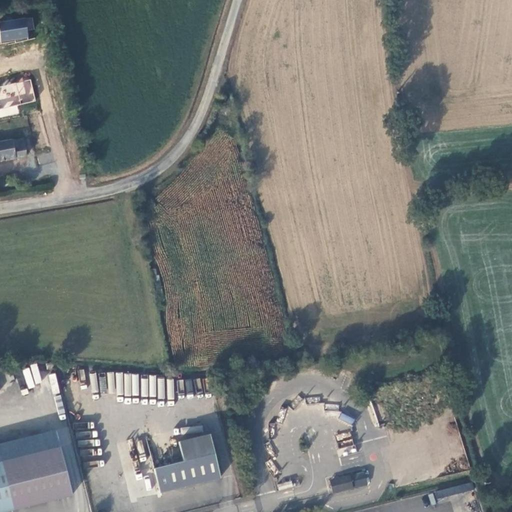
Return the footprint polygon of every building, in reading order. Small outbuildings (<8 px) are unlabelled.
[(35,29),(33,18),(0,22),(0,28),(0,29),(0,45),(30,40),(29,29),(35,29)] [(30,79),(0,85),(0,108),(36,101),(30,79)] [(0,161),(27,157),(24,139),(0,142),(0,161)] [(97,384),(98,391),(116,388),(114,381),(97,384)] [(178,440),(183,459),(214,452),(209,432),(178,440)] [(60,447),(0,462),(0,511),(4,511),(73,496),(60,447)] [(183,459),(153,466),(159,491),(220,477),(214,452),(183,459)] [(364,470),(329,479),(332,492),(367,483),(364,470)] [(463,482),(462,489),(473,491),(474,483),(463,482)]
